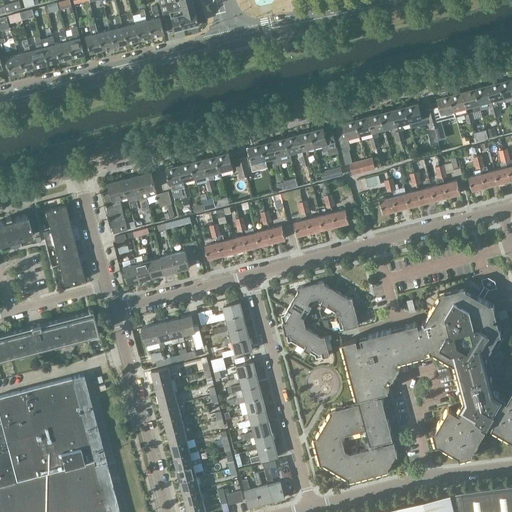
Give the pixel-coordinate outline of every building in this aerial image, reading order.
[(183,13),(193,10),(190,0),(158,0),(163,19),(170,17),(169,12),(181,8),(183,13)] [(197,23),(193,10),(183,13),(181,8),(169,12),(170,17),(174,29),(197,23)] [(146,19),(150,35),(163,32),(159,16),(158,16),(158,12),(153,13),(154,17),(146,19)] [(7,17),(9,24),(20,21),(18,14),(7,17)] [(144,37),(150,35),(146,19),(134,23),(138,39),(139,38),(139,39),(144,39),(144,37)] [(100,48),(96,29),(93,21),(88,22),(90,30),(91,34),(84,35),(88,52),(89,51),(90,52),(95,52),(94,50),(100,48)] [(125,42),(138,39),(134,23),(121,26),(125,42)] [(79,37),(78,33),(76,26),(71,27),(70,28),(73,38),(66,40),(70,56),(83,53),(79,37)] [(121,43),(125,42),(121,26),(109,29),(113,45),(114,45),(114,47),(121,46),(121,43)] [(66,40),(65,36),(63,29),(59,30),(61,41),(54,43),(58,59),(59,59),(59,60),(64,60),(64,58),(70,56),(66,40)] [(109,29),(97,32),(96,29),(100,48),(113,45),(109,29)] [(45,63),(41,47),(39,39),(39,35),(34,37),(35,44),(34,44),(35,48),(29,50),(33,66),(34,66),(35,67),(40,66),(39,64),(45,63)] [(52,36),(39,39),(41,47),(45,63),(58,59),(54,43),(52,36)] [(29,50),(28,46),(26,39),(21,40),(23,47),(24,51),(17,53),(21,69),(33,66),(29,50)] [(14,71),(21,69),(17,53),(4,56),(8,72),(9,72),(10,73),(15,73),(14,71)] [(504,96),(511,94),(511,77),(511,78),(506,79),(505,78),(501,78),(501,80),(500,81),(504,96)] [(504,96),(500,81),(498,81),(497,79),(492,82),(492,83),(487,84),(491,100),(493,106),(496,105),(498,104),(496,98),(504,96)] [(476,87),(475,87),(479,103),(486,101),(487,108),(490,107),(491,112),(497,110),(496,105),(493,106),(491,100),(487,84),(481,85),(481,84),(476,85),(476,87)] [(468,89),(463,90),(467,106),(468,112),(471,111),(471,112),(473,111),(480,109),(479,103),(475,87),(473,88),(472,86),(468,88),(468,89)] [(451,93),(450,94),(454,109),(456,116),(465,114),(466,118),(473,116),(471,112),(471,111),(468,112),(467,106),(463,90),(456,92),(456,91),(451,91),(451,93)] [(454,109),(450,94),(448,94),(447,92),(443,94),(443,95),(437,97),(440,105),(430,108),(433,121),(435,127),(441,126),(438,117),(439,117),(438,114),(454,109)] [(422,118),(419,107),(418,102),(412,103),(411,102),(406,102),(407,105),(405,105),(409,121),(422,118)] [(393,109),(397,124),(396,125),(398,130),(402,129),(402,130),(403,130),(401,123),(409,121),(405,105),(404,106),(402,103),(398,106),(398,107),(393,109)] [(435,127),(433,121),(430,108),(423,110),(426,120),(427,120),(429,129),(435,127)] [(396,125),(397,124),(393,109),(387,110),(386,109),(382,109),(382,111),(380,112),(384,128),(396,125)] [(384,128),(380,112),(379,112),(377,110),(373,112),(374,113),(368,115),(372,131),(373,137),(377,136),(378,136),(377,130),(384,128)] [(372,131),(368,115),(362,117),(362,115),(357,115),(357,118),(356,118),(359,134),(372,131)] [(359,134),(356,118),(354,119),(353,116),(348,119),(349,120),(343,121),(343,124),(335,126),(339,140),(342,151),(345,164),(350,162),(352,162),(349,149),(350,148),(347,137),(359,134)] [(331,127),(324,129),(323,126),(317,128),(317,127),(311,127),(311,130),(315,146),(321,144),(323,151),(328,150),(329,154),(337,152),(331,127)] [(304,131),(298,133),(302,149),(304,155),(307,154),(307,155),(310,154),(308,148),(315,146),(311,130),(309,130),(308,128),(304,130),(304,131)] [(287,136),(286,136),(290,152),(297,151),(298,157),(301,157),(302,161),(308,159),(307,155),(307,154),(304,155),(302,149),(298,133),(292,134),(292,133),(287,133),(287,136)] [(290,152),(286,136),(284,137),(283,134),(279,136),(279,138),(273,139),(277,156),(278,156),(290,152)] [(262,140),(262,142),(261,143),(265,159),(272,157),(274,163),(275,162),(277,167),(284,166),(282,161),(279,161),(278,156),(277,156),(273,139),(267,141),(267,140),(262,140)] [(246,147),(252,171),(267,167),(267,166),(265,159),(261,143),(259,143),(258,141),(254,143),(254,144),(248,146),(246,147)] [(216,154),(220,170),(235,167),(231,151),(223,153),(222,152),(217,152),(218,154),(216,154)] [(220,170),(216,154),(215,155),(214,152),(209,155),(209,156),(203,158),(208,174),(220,170)] [(511,179),(511,178),(511,159),(510,159),(508,154),(501,156),(502,161),(505,160),(507,166),(511,179)] [(241,157),(246,177),(251,175),(249,167),(250,167),(247,156),(241,157)] [(240,178),(246,177),(241,157),(234,159),(237,170),(240,178)] [(353,173),(375,167),(372,157),(352,162),(350,162),(353,173)] [(195,177),(208,174),(203,158),(198,159),(197,158),(193,158),(193,160),(191,161),(195,177)] [(195,177),(191,161),(190,161),(189,159),(184,161),(184,162),(179,164),(183,180),(195,177)] [(495,169),(488,171),(487,166),(484,166),(483,160),(475,162),(476,168),(480,167),(482,173),(485,186),(498,182),(495,169)] [(183,180),(179,164),(173,165),(173,164),(168,164),(168,167),(166,167),(172,190),(181,187),(182,192),(189,190),(188,185),(184,186),(183,180)] [(498,182),(511,179),(507,166),(495,169),(498,182)] [(323,178),(342,173),(341,168),(322,173),(323,178)] [(151,171),(137,175),(143,197),(139,198),(139,199),(141,204),(148,203),(146,197),(149,197),(147,190),(155,188),(151,171)] [(472,189),(485,186),(482,173),(469,176),(472,189)] [(367,187),(376,185),(380,184),(378,174),(365,178),(367,187)] [(127,195),(129,202),(139,199),(139,198),(143,197),(137,175),(123,178),(127,195)] [(438,178),(436,179),(437,184),(431,186),(435,199),(447,196),(444,183),(442,177),(438,178)] [(119,197),(127,195),(123,178),(108,182),(110,190),(103,192),(107,207),(121,203),(119,197)] [(444,183),(447,196),(460,192),(457,179),(444,183)] [(422,202),(435,199),(431,186),(418,189),(422,202)] [(409,206),(422,202),(418,189),(406,193),(409,206)] [(166,204),(171,203),(168,191),(162,192),(166,204)] [(160,206),(166,204),(162,192),(157,194),(160,206)] [(396,209),(409,206),(406,193),(393,196),(396,209)] [(383,212),(396,209),(393,196),(380,199),(383,212)] [(216,206),(214,197),(202,200),(204,210),(216,206)] [(300,208),(308,206),(306,200),(298,202),(300,208)] [(114,232),(127,229),(121,203),(107,207),(114,232)] [(65,205),(44,210),(47,219),(49,229),(52,238),(54,247),(74,242),(72,233),(70,226),(73,226),(72,223),(71,220),(69,221),(69,220),(67,214),(65,205)] [(332,212),(336,224),(349,221),(345,208),(332,212)] [(323,228),(336,224),(332,212),(320,215),(323,228)] [(310,231),(307,218),(306,213),(299,215),(300,220),(294,222),(297,235),(310,231)] [(13,218),(19,238),(32,235),(27,215),(13,218)] [(310,231),(323,228),(320,215),(307,218),(310,231)] [(19,238),(13,218),(11,219),(10,216),(5,218),(5,220),(4,221),(0,221),(0,243),(8,241),(10,248),(16,248),(21,245),(19,238)] [(166,229),(173,227),(179,225),(177,219),(165,223),(166,229)] [(269,228),(272,241),(285,238),(282,225),(269,228)] [(260,244),(272,241),(269,228),(256,231),(260,244)] [(221,254),(234,251),(231,238),(224,240),(223,234),(220,235),(219,229),(211,231),(213,236),(216,236),(218,241),(221,254)] [(247,247),(260,244),(256,231),(244,235),(247,247)] [(234,251),(247,247),(244,235),(231,238),(234,251)] [(124,239),(117,241),(118,247),(126,245),(124,239)] [(208,257),(221,254),(218,241),(205,245),(208,257)] [(74,242),(54,247),(56,256),(59,266),(61,275),(64,284),(84,279),(82,270),(80,263),(82,262),(81,260),(81,257),(78,258),(78,257),(77,251),(74,242)] [(172,253),(177,270),(190,267),(185,250),(172,253)] [(165,273),(177,270),(172,253),(160,256),(165,273)] [(153,276),(148,259),(147,254),(142,255),(143,261),(136,263),(140,280),(153,276)] [(153,276),(165,273),(160,256),(148,259),(153,276)] [(140,280),(136,263),(135,258),(129,259),(131,264),(123,266),(127,283),(140,280)] [(320,303),(330,286),(330,287),(324,283),(324,280),(316,282),(310,283),(316,304),(320,303)] [(311,306),(316,304),(310,283),(304,285),(297,287),(298,290),(295,296),(294,295),(294,296),(311,306)] [(316,437),(313,438),(320,465),(323,464),(347,478),(348,481),(388,470),(387,467),(394,456),(397,455),(394,441),(390,442),(376,446),(375,442),(389,439),(393,438),(381,395),(378,396),(377,392),(388,389),(386,382),(385,381),(387,377),(391,379),(399,365),(395,363),(398,359),(400,360),(406,358),(426,353),(424,346),(429,345),(430,352),(433,351),(445,357),(449,360),(454,363),(464,399),(458,410),(460,411),(459,413),(448,407),(435,429),(432,430),(436,444),(439,443),(458,454),(459,457),(473,454),(472,451),(485,428),(481,426),(483,422),(487,425),(489,421),(493,423),(491,427),(511,439),(511,390),(506,400),(504,399),(506,397),(495,391),(486,355),(498,334),(501,333),(497,319),(494,320),(493,316),(496,316),(495,309),(493,302),(490,302),(483,298),(487,291),(483,288),(478,296),(466,288),(465,285),(438,292),(439,295),(429,313),(428,315),(425,319),(422,320),(423,324),(418,325),(417,321),(360,336),(361,340),(357,341),(356,337),(342,341),(356,398),(358,397),(359,403),(329,410),(330,413),(316,437)] [(333,311),(342,294),(335,290),(336,290),(330,286),(320,303),(333,311)] [(334,315),(355,310),(354,304),(353,304),(351,297),(348,297),(342,294),(333,311),(334,315)] [(304,318),(311,306),(294,296),(291,301),(291,302),(287,309),(304,318)] [(227,318),(243,313),(242,313),(239,302),(240,302),(240,301),(223,306),(224,306),(226,312),(216,315),(215,313),(205,316),(204,311),(198,312),(201,324),(227,318)] [(304,319),(304,318),(287,309),(284,314),(281,315),(283,322),(282,322),(284,328),(305,323),(304,319)] [(336,315),(337,319),(340,329),(359,324),(356,316),(357,316),(355,310),(334,315),(334,316),(336,315)] [(0,357),(98,332),(93,312),(40,326),(39,323),(33,324),(29,325),(30,328),(0,336),(0,357)] [(220,332),(246,325),(245,325),(242,314),(243,314),(243,313),(227,318),(229,324),(218,327),(220,332)] [(178,317),(183,334),(196,331),(191,314),(178,317)] [(171,338),(183,334),(178,317),(166,320),(171,338)] [(166,320),(154,324),(158,341),(159,341),(160,347),(165,346),(163,339),(171,338),(166,320)] [(306,327),(305,323),(284,328),(285,334),(286,334),(288,341),(291,341),(297,344),(306,327)] [(146,344),(158,341),(154,324),(141,327),(146,344)] [(223,344),(249,337),(248,337),(246,326),(246,325),(220,332),(230,330),(232,336),(221,339),(223,344)] [(319,335),(315,332),(306,327),(297,344),(304,348),(303,349),(309,352),(319,335)] [(321,336),(319,335),(309,352),(310,352),(315,355),(316,358),(323,356),(329,355),(329,354),(324,336),(321,336)] [(236,354),(236,353),(252,349),(249,338),(249,337),(223,344),(233,342),(235,348),(221,352),(222,356),(223,356),(223,357),(236,354)] [(223,356),(222,356),(211,359),(212,365),(224,362),(223,357),(223,356)] [(239,372),(234,373),(235,378),(240,377),(256,372),(253,361),(253,360),(237,365),(237,366),(237,365),(239,372)] [(214,371),(218,370),(226,368),(224,362),(212,365),(214,371)] [(177,372),(170,374),(168,366),(151,370),(154,383),(171,378),(178,377),(177,372)] [(242,384),(231,387),(232,392),(243,389),(243,388),(259,384),(256,373),(257,373),(256,372),(240,377),(242,384)] [(0,511),(119,511),(83,374),(0,395),(0,511)] [(157,395),(174,391),(171,378),(154,383),(157,395)] [(245,395),(233,398),(235,404),(241,402),(263,396),(262,396),(259,385),(260,385),(259,384),(243,388),(243,389),(245,395)] [(161,407),(178,403),(174,391),(157,395),(161,407)] [(263,396),(241,402),(244,414),(249,412),(266,408),(265,408),(262,397),(263,397),(263,396)] [(164,419),(181,415),(178,403),(161,407),(164,419)] [(251,419),(238,423),(239,428),(252,424),(269,420),(269,419),(268,420),(265,409),(266,408),(249,412),(249,413),(251,419)] [(167,432),(184,427),(181,415),(164,419),(167,432)] [(254,430),(241,434),(242,440),(256,436),(255,436),(272,432),(272,431),(271,431),(268,420),(269,420),(252,424),(252,425),(253,424),(254,430)] [(170,444),(187,440),(184,427),(167,432),(170,444)] [(257,443),(246,446),(247,451),(258,448),(275,443),(274,443),(271,432),(272,432),(255,436),(256,436),(257,443)] [(196,445),(189,447),(187,440),(170,444),(173,456),(190,452),(198,450),(196,445)] [(260,455),(250,457),(251,463),(261,460),(278,455),(277,455),(274,444),(275,444),(275,443),(258,448),(259,448),(260,455)] [(199,457),(192,459),(190,452),(173,456),(177,468),(194,464),(201,462),(199,457)] [(268,483),(273,500),(285,497),(280,480),(280,481),(273,482),(270,468),(276,466),(275,460),(263,463),(268,483)] [(177,468),(180,480),(197,476),(204,474),(203,470),(196,472),(194,464),(177,468)] [(261,503),(272,500),(273,500),(268,483),(268,484),(262,485),(258,472),(253,473),(255,483),(256,486),(261,503)] [(200,488),(197,476),(180,480),(183,493),(200,488)] [(261,503),(256,486),(256,487),(250,488),(247,478),(242,479),(245,489),(244,489),(249,506),(261,503)] [(511,511),(511,484),(462,492),(465,511),(511,511)] [(186,505),(203,500),(200,488),(183,493),(186,505)] [(227,504),(233,503),(230,492),(225,494),(225,495),(227,502),(227,504)] [(450,493),(397,506),(398,511),(465,511),(462,492),(450,493)] [(206,511),(203,500),(186,505),(188,511),(206,511)]
